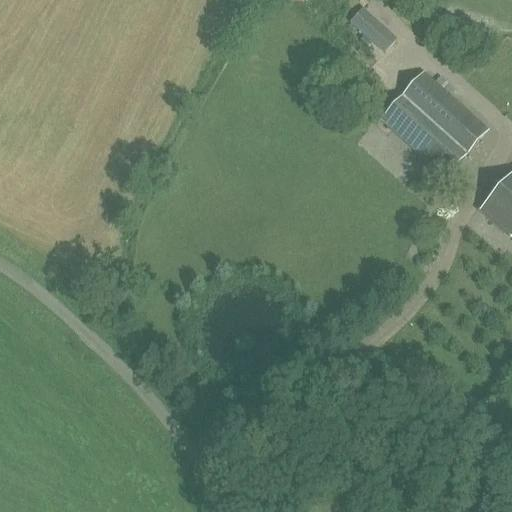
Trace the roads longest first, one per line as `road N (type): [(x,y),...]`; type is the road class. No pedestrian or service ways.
road 1 (track): [(243,474),(437,275),(507,145),(506,131),(376,0)]
road 2 (unclassified): [(220,511),(200,466),(151,405),(0,267)]
road 3 (track): [(340,511),(200,466)]
